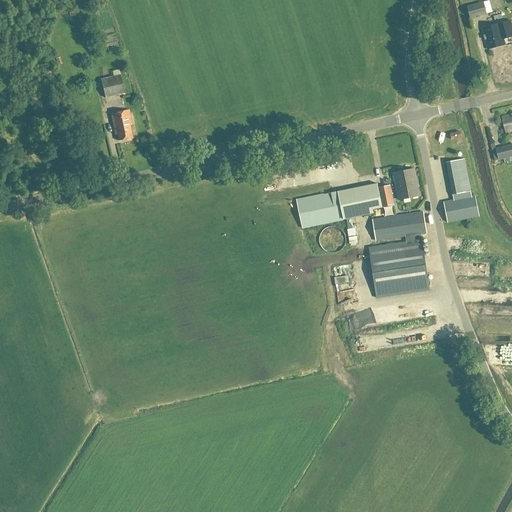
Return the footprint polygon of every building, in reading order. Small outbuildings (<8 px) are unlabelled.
[(487,14),(487,13),(493,12),(489,1),(484,2),(467,6),(470,19),(487,14)] [(488,49),(506,44),(500,23),(482,28),(488,49)] [(121,74),(120,75),(119,70),(112,71),(113,76),(101,79),(105,98),(125,93),(121,74)] [(118,141),(132,138),(129,126),(131,125),(128,110),(110,114),(114,135),(116,134),(118,141)] [(511,115),(503,117),(507,133),(511,131),(511,115)] [(454,140),(465,137),(464,131),(453,135),(454,140)] [(511,144),(496,148),(499,160),(511,156),(511,144)] [(456,195),(473,192),(467,159),(449,162),(456,195)] [(400,199),(420,195),(414,168),(394,173),(400,199)] [(378,183),(339,191),(297,200),(303,228),(374,213),(373,209),(394,204),(390,185),(378,187),(378,183)] [(451,222),(481,215),(477,195),(447,202),(451,222)] [(423,212),(373,220),(377,243),(427,235),(423,212)] [(345,243),(346,240),(345,237),(344,234),(343,231),(341,229),(338,228),(335,227),(332,226),(329,227),(327,228),(324,229),(322,231),(320,234),(319,237),(319,240),(319,243),(320,245),(322,248),(324,250),(326,252),(329,253),(332,253),(335,253),(338,252),(341,250),(343,248),(344,246),(345,243)] [(474,245),(482,245),(482,235),(474,236),(474,245)] [(423,242),(368,250),(375,300),(430,291),(423,242)] [(354,269),(344,270),(345,284),(355,283),(354,269)] [(375,316),(348,318),(349,327),(376,325),(375,316)]
